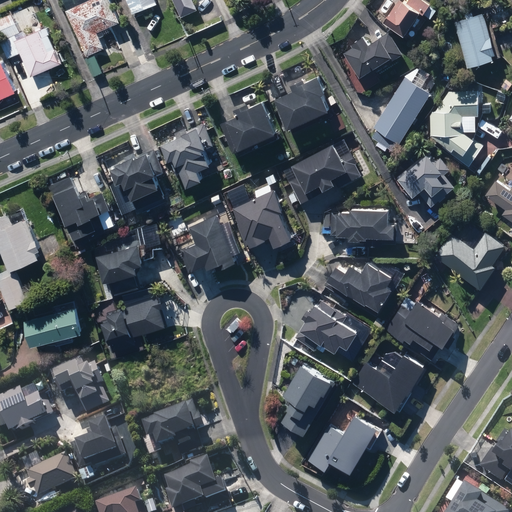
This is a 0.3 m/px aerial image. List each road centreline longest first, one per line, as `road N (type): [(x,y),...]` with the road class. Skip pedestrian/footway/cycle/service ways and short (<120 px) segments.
road 1 (tertiary): [(0,158),(237,51),(327,0)]
road 2 (residential): [(395,511),(511,332)]
road 3 (residential): [(245,422),(210,317),(236,297),(252,302),(263,333)]
road 4 (residential): [(331,511),(275,480),(245,422)]
